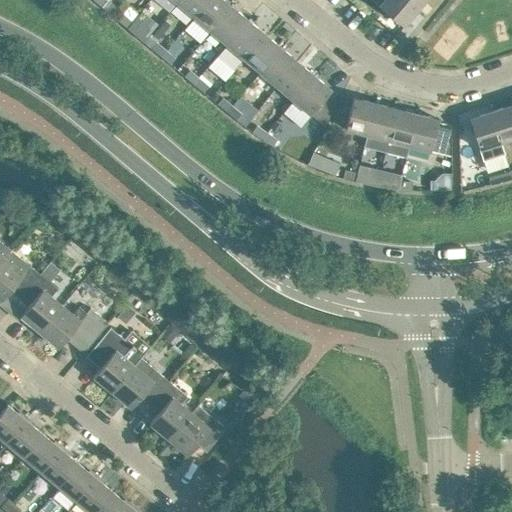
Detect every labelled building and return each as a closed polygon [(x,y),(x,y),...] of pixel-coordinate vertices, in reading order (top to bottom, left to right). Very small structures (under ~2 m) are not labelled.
[(109,2),(107,0),(93,0),(94,0),(103,8),(109,2)] [(194,16),(207,0),(178,0),(177,2),(194,16)] [(211,30),(231,5),(225,0),(207,0),(194,16),(211,30)] [(418,8),(408,0),(382,0),(378,5),(403,25),(418,8)] [(424,0),(408,0),(418,8),(424,0)] [(227,44),(248,19),(231,5),(211,30),(227,44)] [(123,13),(117,20),(127,28),(132,21),(123,13)] [(244,58),(265,33),(248,19),(227,44),(244,58)] [(142,30),(132,21),(127,28),(137,36),(142,30)] [(260,72),(281,47),(265,33),(244,58),(260,72)] [(156,41),(151,48),(160,56),(166,49),(156,41)] [(277,86),(298,61),(281,47),(260,72),(277,86)] [(176,58),(166,49),(160,56),(170,64),(176,58)] [(293,99),(314,75),(298,61),(277,86),(293,99)] [(190,69),(184,76),(194,84),(199,77),(190,69)] [(331,89),(314,75),(293,99),(310,114),(331,89)] [(209,85),(199,77),(194,84),(203,92),(209,85)] [(223,97),(217,103),(217,104),(227,112),(232,105),(223,97)] [(367,134),(375,103),(353,97),(345,128),(367,134)] [(385,153),(396,108),(375,103),(367,134),(364,147),(385,153)] [(511,138),(511,106),(511,104),(491,111),(501,142),(511,138)] [(242,113),(232,105),(227,112),(236,120),(242,113)] [(409,145),(417,113),(396,108),(385,153),(406,158),(409,145)] [(501,142),(491,111),(469,118),(483,161),(505,155),(501,142)] [(439,119),(417,113),(409,145),(431,150),(439,119)] [(257,125),(252,131),(252,132),(262,139),(267,131),(257,125)] [(277,139),(267,131),(262,139),(272,146),(277,139)] [(355,181),(357,173),(345,170),(343,178),(355,181)] [(511,178),(511,177),(510,170),(484,178),(485,185),(500,182),(511,178)] [(377,186),(379,177),(369,176),(357,173),(355,181),(367,184),(377,186)] [(399,189),(400,180),(387,179),(379,177),(377,186),(387,188),(399,189)] [(413,182),(400,180),(399,189),(412,190),(413,182)] [(20,297),(40,273),(22,259),(16,266),(5,257),(0,263),(0,298),(2,300),(11,289),(20,297)] [(57,288),(40,273),(20,297),(29,305),(20,316),(39,331),(62,304),(51,295),(57,288)] [(73,313),(62,304),(39,331),(59,347),(66,338),(83,352),(108,322),(90,307),(86,312),(79,306),(73,313)] [(121,308),(117,313),(125,319),(127,316),(127,312),(121,308)] [(108,330),(86,356),(100,367),(89,381),(108,396),(134,364),(141,357),(108,330)] [(149,404),(169,380),(141,357),(134,364),(108,396),(127,412),(140,397),(149,404)] [(165,443),(191,412),(180,403),(187,395),(169,380),(149,404),(159,412),(146,428),(165,443)] [(0,437),(6,442),(25,419),(7,404),(0,412),(0,437)] [(191,412),(165,443),(184,459),(197,444),(206,452),(226,428),(197,404),(191,412)] [(23,457),(43,433),(25,419),(6,442),(23,457)] [(41,471),(60,448),(43,433),(23,457),(41,471)] [(58,486),(78,462),(60,448),(41,471),(58,486)] [(76,500),(95,477),(78,462),(58,486),(76,500)] [(90,511),(95,511),(113,491),(95,477),(76,500),(90,511)] [(125,511),(131,506),(113,491),(95,511),(125,511)] [(7,511),(14,503),(8,498),(1,506),(7,511)] [(18,511),(21,509),(14,503),(7,511),(18,511)]
